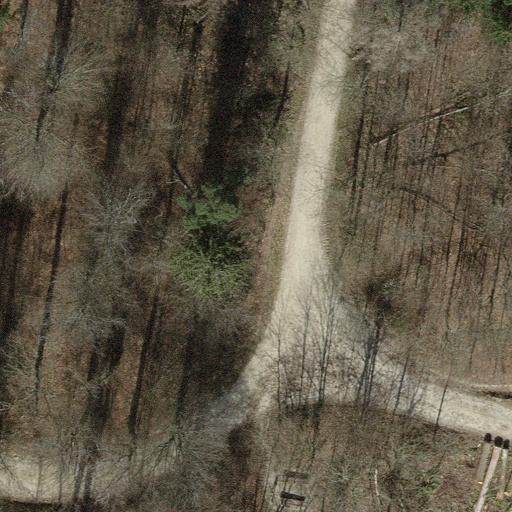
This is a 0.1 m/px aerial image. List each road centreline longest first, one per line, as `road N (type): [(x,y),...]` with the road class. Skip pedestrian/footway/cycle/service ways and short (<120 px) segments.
road 1 (track): [(311,337),(237,409),(87,486),(0,474)]
road 2 (track): [(336,0),(296,217),(311,337)]
road 3 (track): [(311,337),(434,400),(511,424)]
